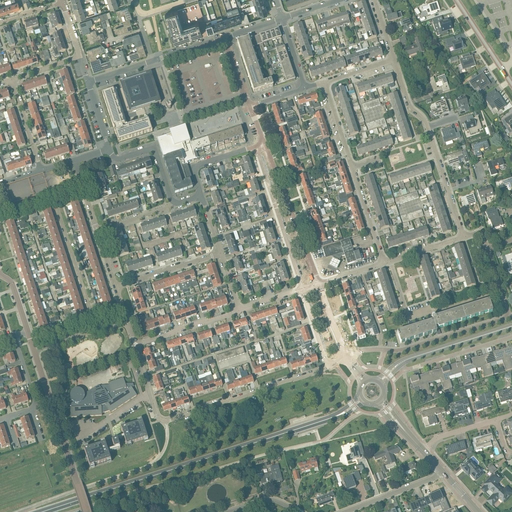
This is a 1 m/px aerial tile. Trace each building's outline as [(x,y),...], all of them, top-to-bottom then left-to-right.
[(18,2),(16,3),(14,0),(10,0),(12,4),(13,10),(20,8),(18,2)] [(82,6),(79,0),(72,3),(74,8),(82,6)] [(285,0),(288,8),(294,6),(292,0),(285,0)] [(118,6),(116,1),(108,3),(110,9),(118,6)] [(264,2),(254,5),(256,11),(266,7),(264,2)] [(440,10),(437,2),(428,5),(429,9),(426,10),(428,16),(438,13),(437,11),(440,10)] [(351,14),(367,9),(365,3),(357,5),(358,8),(353,10),(352,6),(349,7),(351,14)] [(84,11),(82,6),(74,8),(76,14),(84,11)] [(129,19),(131,18),(128,7),(117,11),(118,17),(119,17),(119,18),(119,19),(120,20),(121,21),(122,21),(123,21),(129,19)] [(266,7),(256,11),(258,16),(267,13),(266,7)] [(360,17),(369,14),(367,9),(351,14),(352,16),(359,14),(360,17)] [(178,13),(177,10),(165,14),(166,17),(166,19),(167,18),(169,24),(168,24),(169,29),(171,28),(172,32),(171,33),(174,43),(177,42),(177,43),(179,42),(178,41),(178,40),(184,39),(184,40),(185,40),(187,39),(189,39),(188,37),(191,36),(191,38),(195,36),(195,35),(198,34),(198,36),(202,34),(198,22),(195,23),(196,25),(181,30),(176,14),(178,13)] [(86,17),(84,11),(76,14),(77,20),(86,17)] [(239,12),(233,13),(236,23),(242,22),(239,12)] [(347,12),(341,14),(345,25),(347,24),(347,25),(350,24),(347,12)] [(391,12),(385,13),(387,17),(386,17),(388,23),(402,18),(401,13),(392,16),(391,12)] [(233,13),(227,15),(228,18),(231,25),(236,23),(233,13)] [(51,23),(60,20),(58,14),(49,17),(51,23)] [(341,14),(336,16),(340,27),(343,26),(343,25),(345,25),(341,14)] [(362,23),(371,20),(369,14),(360,17),(358,18),(359,21),(361,20),(362,23)] [(336,16),(331,17),(334,28),(336,27),(337,28),(340,27),(336,16)] [(222,17),(216,19),(217,22),(219,29),(225,27),(223,20),(222,17)] [(331,17),(326,19),(330,31),(333,30),(333,29),(334,28),(331,17)] [(442,17),(433,20),(434,25),(438,24),(440,30),(439,30),(440,35),(448,33),(447,31),(452,29),(449,20),(443,22),(442,17)] [(39,28),(38,26),(36,19),(30,21),(34,31),(33,31),(34,31),(40,30),(41,33),(44,32),(42,27),(39,28)] [(133,29),(129,19),(123,21),(124,26),(116,29),(118,34),(133,29)] [(216,19),(211,21),(211,23),(214,31),(219,29),(217,22),(216,19)] [(326,19),(321,21),(324,31),(326,31),(327,32),(330,31),(326,19)] [(404,33),(412,30),(408,19),(403,20),(403,22),(397,24),(399,27),(402,26),(404,33)] [(55,28),(57,28),(62,26),(60,20),(51,23),(52,27),(54,26),(55,28)] [(86,33),(90,32),(88,27),(93,25),(91,20),(84,22),(79,23),(83,34),(86,33)] [(364,28),(373,26),(371,20),(362,23),(364,28)] [(33,31),(34,31),(30,21),(24,23),(28,33),(33,31)] [(211,21),(205,23),(208,33),(214,31),(211,23),(211,21)] [(321,21),(315,22),(319,34),(323,33),(322,32),(324,31),(321,21)] [(295,32),(303,29),(301,23),(293,26),(295,32)] [(18,31),(21,30),(19,24),(16,26),(17,29),(14,30),(14,29),(11,30),(10,27),(9,28),(9,27),(4,29),(6,36),(11,34),(15,33),(18,31)] [(375,31),(373,26),(364,28),(366,34),(375,31)] [(305,35),(303,29),(295,32),(297,38),(305,35)] [(97,35),(95,30),(90,32),(86,33),(90,44),(105,39),(103,33),(97,35)] [(376,37),(375,31),(366,34),(368,40),(376,37)] [(52,42),(62,39),(60,33),(50,37),(52,42)] [(136,46),(142,44),(139,34),(124,38),(123,42),(124,45),(129,43),(134,41),(136,46)] [(260,35),(248,39),(251,47),(262,44),(260,35)] [(299,43),(307,41),(305,35),(297,38),(299,43)] [(401,46),(407,44),(405,37),(399,39),(401,46)] [(424,55),(424,53),(419,38),(415,40),(416,45),(405,49),(407,57),(412,55),(419,53),(419,54),(420,54),(421,56),(424,55)] [(454,38),(445,41),(448,48),(452,46),(454,52),(466,48),(461,39),(455,41),(454,38)] [(54,48),(64,45),(62,39),(52,42),(54,48)] [(248,39),(237,43),(254,93),(273,87),(271,81),(263,84),(251,47),(248,39)] [(309,46),(307,41),(299,43),(301,49),(309,46)] [(129,54),(129,55),(131,60),(146,55),(142,44),(136,46),(133,47),(135,52),(129,54)] [(374,49),(377,58),(383,56),(379,44),(376,45),(377,48),(374,49)] [(64,45),(53,49),(55,57),(60,56),(59,53),(66,51),(66,50),(66,48),(65,48),(64,45)] [(105,51),(104,48),(104,47),(102,45),(87,51),(90,61),(97,59),(95,54),(105,51)] [(311,52),(309,46),(301,49),(302,55),(311,52)] [(374,49),(368,51),(371,59),(377,58),(374,49)] [(115,65),(126,61),(122,50),(116,52),(117,54),(113,56),(113,57),(109,58),(110,59),(112,65),(115,64),(115,65)] [(368,51),(363,53),(365,61),(371,59),(368,51)] [(313,58),(311,52),(302,55),(304,61),(313,58)] [(363,53),(357,55),(359,63),(365,61),(363,53)] [(463,59),(460,60),(463,70),(475,66),(472,56),(470,57),(469,54),(462,56),(463,59)] [(357,55),(351,57),(354,65),(359,63),(357,55)] [(16,56),(13,57),(14,60),(13,60),(15,64),(12,65),(14,71),(20,69),(18,63),(17,59),(16,56)] [(38,62),(40,62),(38,56),(36,56),(36,57),(30,59),(32,65),(38,63),(38,62)] [(351,57),(345,59),(348,67),(354,65),(351,57)] [(97,59),(90,61),(94,72),(109,67),(107,61),(101,63),(100,58),(97,59)] [(340,58),(337,59),(340,70),(346,68),(343,59),(341,60),(340,58)] [(338,61),(332,63),(334,71),(340,70),(338,61)] [(332,63),(326,65),(329,73),(334,71),(332,63)] [(12,72),(10,67),(9,65),(2,67),(5,74),(12,72)] [(326,65),(320,67),(323,75),(329,73),(326,65)] [(320,67),(314,69),(317,77),(323,75),(320,67)] [(314,69),(309,71),(311,79),(317,77),(314,69)] [(69,76),(67,70),(59,73),(61,79),(69,76)] [(491,85),(483,73),(469,82),(472,87),(476,84),(481,91),(491,85)] [(148,74),(120,83),(120,84),(120,83),(130,113),(129,113),(158,104),(156,100),(159,99),(156,90),(159,89),(158,85),(155,86),(152,77),(152,78),(149,79),(148,74)] [(391,75),(385,77),(388,85),(393,83),(391,75)] [(441,89),(443,93),(450,91),(444,75),(437,78),(439,82),(440,87),(437,88),(433,77),(429,78),(434,93),(438,91),(441,89)] [(63,84),(71,82),(69,76),(61,79),(63,84)] [(385,77),(379,79),(382,87),(388,85),(385,77)] [(47,85),(45,78),(39,80),(42,87),(47,85)] [(379,79),(373,81),(376,89),(382,87),(379,79)] [(36,89),(42,87),(39,80),(33,82),(36,89)] [(373,81),(368,83),(370,91),(376,89),(373,81)] [(30,91),(36,89),(33,82),(27,83),(30,91)] [(73,88),(71,82),(63,84),(65,90),(73,88)] [(24,93),(30,91),(27,83),(21,85),(24,93)] [(368,83),(362,85),(365,93),(370,91),(368,83)] [(362,85),(356,86),(359,95),(365,93),(362,85)] [(75,94),(73,88),(65,90),(67,96),(75,94)] [(345,93),(343,88),(335,90),(337,96),(345,93)] [(7,90),(1,92),(4,100),(10,98),(7,90)] [(113,90),(102,93),(113,127),(115,127),(116,130),(115,131),(118,142),(152,131),(148,120),(123,128),(123,126),(125,126),(113,90)] [(347,99),(345,93),(337,96),(339,102),(347,99)] [(397,93),(388,96),(390,102),(399,99),(397,93)] [(489,93),(483,97),(489,106),(492,103),(498,112),(506,106),(497,93),(491,97),(489,93)] [(314,101),(318,100),(316,94),(310,96),(313,105),(315,105),(314,101)] [(313,108),(313,105),(310,96),(304,98),(306,104),(309,103),(310,107),(310,106),(311,109),(313,108)] [(465,96),(456,99),(459,109),(461,108),(462,110),(461,110),(461,111),(464,110),(465,113),(470,112),(465,96)] [(64,107),(76,103),(74,97),(67,99),(68,102),(63,104),(64,107)] [(306,106),(306,104),(304,98),(297,100),(299,106),(301,111),(298,112),(300,117),(305,115),(303,109),(304,109),(303,107),(306,106)] [(349,105),(347,99),(339,102),(341,108),(349,105)] [(400,105),(399,99),(390,102),(392,108),(400,105)] [(439,105),(440,108),(430,112),(436,117),(449,112),(445,99),(435,103),(436,106),(439,105)] [(291,108),(293,107),(291,101),(287,102),(287,103),(286,103),(287,105),(282,107),(281,104),(272,107),(274,114),(291,108)] [(30,111),(37,109),(35,103),(28,106),(30,111)] [(70,111),(77,109),(76,103),(64,107),(65,110),(69,108),(70,111)] [(351,111),(351,110),(349,105),(341,108),(342,113),(351,111)] [(400,105),(392,108),(394,113),(402,111),(400,105)] [(42,110),(41,108),(37,109),(30,111),(32,117),(39,115),(38,112),(42,110)] [(292,111),(291,111),(291,108),(274,114),(276,120),(282,118),(281,115),(292,111)] [(72,117),(79,114),(77,109),(70,111),(72,117)] [(14,110),(7,113),(9,118),(16,116),(14,110)] [(310,123),(323,119),(321,113),(320,113),(320,111),(314,113),(309,114),(310,116),(314,115),(314,116),(315,115),(316,118),(313,119),(313,120),(309,121),(310,123)] [(344,119),(353,116),(351,111),(342,113),(344,119)] [(402,111),(394,113),(396,119),(404,116),(402,111)] [(74,123),(77,122),(81,120),(79,114),(72,117),(68,118),(69,121),(73,120),(74,123)] [(34,123),(41,121),(39,115),(32,117),(34,123)] [(16,116),(9,118),(11,124),(18,122),(16,116)] [(295,122),(293,117),(287,119),(288,120),(287,120),(285,116),(282,118),(276,120),(278,126),(287,123),(287,125),(295,122)] [(353,116),(344,119),(346,125),(355,122),(353,116)] [(404,116),(396,119),(398,125),(406,122),(404,116)] [(464,124),(464,125),(465,128),(465,127),(466,131),(469,130),(470,135),(478,133),(477,131),(482,129),(478,117),(473,119),(473,120),(464,123),(464,124)] [(509,117),(502,122),(504,126),(506,124),(511,132),(511,120),(511,121),(509,117)] [(319,127),(325,125),(323,119),(310,123),(311,126),(314,125),(315,125),(318,124),(319,127)] [(43,126),(41,121),(34,123),(35,129),(43,126)] [(18,122),(11,124),(13,130),(20,128),(18,122)] [(78,131),(86,128),(84,122),(76,125),(78,131)] [(297,126),(296,122),(295,122),(287,125),(288,127),(279,130),(281,136),(287,134),(291,133),(290,129),(293,128),(293,127),(297,126)] [(355,122),(346,125),(348,130),(356,128),(355,122)] [(406,122),(398,125),(400,131),(408,128),(406,122)] [(314,136),(327,131),(325,125),(319,127),(320,130),(317,132),(317,131),(309,134),(310,137),(314,136)] [(45,132),(43,127),(43,126),(35,129),(37,135),(45,132)] [(453,130),(452,127),(441,131),(443,138),(444,144),(453,141),(458,139),(457,139),(461,138),(459,133),(456,134),(454,130),(453,130)] [(20,128),(13,130),(15,136),(22,134),(20,128)] [(80,137),(88,134),(86,128),(78,131),(80,137)] [(232,148),(246,143),(241,128),(227,133),(232,148)] [(358,133),(356,128),(348,130),(350,136),(358,133)] [(410,134),(408,128),(400,131),(402,136),(410,134)] [(54,138),(53,136),(53,133),(52,130),(51,130),(49,131),(45,132),(37,135),(40,143),(47,140),(45,135),(50,134),(52,139),(54,138)] [(172,134),(157,139),(175,194),(193,189),(191,183),(193,182),(187,163),(195,160),(191,145),(191,144),(190,142),(190,141),(188,136),(188,137),(179,140),(176,131),(171,132),(172,134)] [(323,140),(325,139),(329,138),(327,131),(314,136),(315,138),(322,136),(323,140)] [(225,150),(232,148),(227,133),(221,135),(225,150)] [(22,134),(15,136),(16,142),(23,139),(22,134)] [(82,142),(90,140),(88,134),(80,137),(82,142)] [(298,134),(288,137),(287,134),(281,136),(283,142),(298,137),(298,134)] [(410,134),(402,136),(403,142),(412,139),(410,134)] [(212,154),(225,150),(221,135),(207,139),(209,147),(212,154)] [(293,142),(299,140),(298,137),(283,142),(285,148),(291,146),(290,143),(293,142)] [(385,139),(387,147),(393,145),(390,137),(385,139)] [(23,139),(16,142),(18,148),(25,145),(23,139)] [(70,153),(68,149),(71,148),(67,139),(64,140),(66,146),(61,147),(64,155),(70,153)] [(198,139),(190,142),(191,144),(191,145),(195,160),(205,156),(203,149),(200,141),(199,142),(198,139)] [(205,156),(212,154),(209,147),(207,139),(200,141),(203,149),(205,156)] [(381,149),(387,147),(385,139),(379,141),(381,149)] [(75,151),(77,151),(76,147),(83,145),(84,148),(92,146),(90,140),(82,142),(73,145),(75,151)] [(321,144),(320,144),(318,145),(320,151),(314,153),(315,156),(320,154),(333,150),(331,144),(330,141),(321,144)] [(376,151),(381,149),(379,141),(373,143),(376,151)] [(483,149),(484,150),(484,149),(487,148),(485,142),(487,141),(477,144),(476,145),(472,146),(476,159),(482,157),(482,156),(481,157),(479,150),(483,149)] [(370,153),(376,151),(373,143),(367,145),(370,153)] [(364,155),(370,153),(367,145),(362,147),(364,155)] [(58,157),(64,155),(61,147),(55,149),(58,157)] [(359,157),(364,155),(362,147),(356,148),(359,157)] [(22,156),(26,167),(32,165),(29,158),(26,159),(24,153),(27,152),(27,149),(20,151),(22,156)] [(52,159),(58,157),(55,149),(50,151),(52,159)] [(303,151),(294,154),(292,150),(286,152),(288,158),(304,153),(303,151)] [(336,156),(333,150),(320,154),(321,157),(328,155),(329,158),(327,159),(328,162),(335,160),(334,157),(336,156)] [(46,161),(52,159),(50,151),(43,153),(46,161)] [(446,157),(449,166),(456,164),(456,162),(459,161),(459,163),(460,163),(458,158),(463,156),(465,163),(469,162),(466,151),(446,157)] [(305,156),(304,153),(288,158),(290,165),(297,163),(295,159),(305,156)] [(21,161),(18,162),(20,169),(26,167),(22,156),(20,157),(21,161)] [(241,167),(251,164),(249,158),(240,161),(241,164),(233,166),(232,163),(229,164),(231,170),(234,169),(241,167)] [(18,162),(14,163),(13,159),(11,160),(12,163),(14,171),(20,169),(18,162)] [(149,159),(143,161),(146,171),(153,169),(149,159)] [(491,177),(496,175),(497,175),(495,167),(499,166),(499,167),(500,167),(499,167),(503,166),(501,159),(487,164),(491,177)] [(340,160),(328,164),(330,168),(336,166),(337,168),(329,171),(330,174),(331,173),(344,169),(342,163),(341,163),(340,160)] [(140,171),(146,169),(143,161),(137,163),(140,171)] [(303,170),(302,165),(299,165),(298,162),(297,163),(290,165),(292,171),(295,170),(296,173),(303,170)] [(8,173),(14,171),(12,163),(6,165),(8,173)] [(134,173),(140,171),(137,163),(131,165),(134,173)] [(235,175),(234,169),(231,170),(229,164),(226,165),(228,171),(230,176),(235,175)] [(242,173),(253,169),(251,164),(241,167),(242,172),(242,173)] [(429,164),(423,166),(426,174),(432,172),(429,164)] [(128,175),(134,173),(131,165),(125,167),(128,175)] [(423,166),(417,168),(420,176),(426,174),(423,166)] [(118,178),(128,175),(125,167),(119,169),(119,170),(116,171),(118,178)] [(205,178),(214,175),(212,168),(208,169),(209,171),(204,172),(205,178)] [(417,168),(412,170),(414,178),(420,176),(417,168)] [(244,179),(250,177),(254,175),(253,169),(242,173),(243,176),(244,179)] [(344,169),(331,173),(332,176),(336,175),(337,178),(346,175),(344,169)] [(412,170),(406,171),(409,180),(414,178),(412,170)] [(406,171),(400,173),(403,182),(409,180),(406,171)] [(400,173),(394,175),(397,183),(403,182),(400,173)] [(106,177),(103,177),(102,175),(94,177),(96,183),(104,181),(107,180),(106,177)] [(207,184),(214,182),(216,181),(214,175),(205,178),(207,184)] [(313,176),(307,178),(305,175),(299,177),(301,183),(314,179),(313,176)] [(332,186),(348,181),(346,175),(337,178),(333,179),(335,184),(332,185),(332,186)] [(394,175),(389,177),(391,185),(397,183),(394,175)] [(374,181),(372,176),(364,178),(366,184),(374,181)] [(511,178),(502,182),(502,181),(495,184),(497,190),(507,187),(508,192),(511,190),(511,178)] [(308,184),(315,182),(314,179),(301,183),(303,189),(309,187),(308,184)] [(151,191),(159,188),(157,182),(155,183),(154,180),(148,182),(151,191)] [(251,188),(258,186),(256,180),(249,182),(251,188)] [(98,189),(106,187),(104,181),(96,183),(98,189)] [(343,189),(350,187),(348,181),(332,186),(335,185),(336,188),(342,186),(343,189)] [(376,187),(374,181),(366,184),(368,190),(376,187)] [(255,193),(260,192),(258,186),(251,188),(247,190),(249,195),(243,197),(237,199),(238,202),(247,199),(256,196),(255,193)] [(438,192),(436,186),(428,189),(430,194),(438,192)] [(477,190),(477,191),(480,200),(482,204),(486,203),(484,198),(489,196),(490,197),(494,196),(493,195),(495,195),(494,191),(492,192),(490,186),(483,189),(478,191),(477,190)] [(103,198),(109,196),(106,187),(98,189),(100,195),(102,195),(103,198)] [(314,189),(310,190),(309,187),(303,189),(305,195),(311,193),(315,192),(314,192),(319,190),(318,188),(314,189)] [(338,201),(346,198),(345,196),(352,193),(350,187),(343,189),(344,193),(338,195),(339,196),(336,197),(337,201),(338,201)] [(369,195),(378,193),(376,187),(368,190),(369,195)] [(153,197),(161,194),(159,188),(151,191),(153,197)] [(218,193),(211,195),(213,201),(220,199),(221,198),(220,198),(222,197),(221,192),(218,193)] [(440,197),(438,192),(430,194),(432,200),(440,197)] [(307,201),(313,199),(311,193),(305,195),(307,201)] [(371,201),(380,198),(378,193),(369,195),(371,201)] [(161,194),(153,197),(155,203),(163,200),(161,194)] [(461,198),(460,199),(462,202),(461,202),(463,208),(463,207),(467,205),(469,204),(469,205),(476,203),(473,195),(473,194),(467,196),(467,197),(461,199),(461,198)] [(254,206),(263,203),(262,197),(255,199),(256,203),(253,204),(254,206)] [(323,206),(322,203),(320,199),(319,200),(319,197),(313,199),(307,201),(309,207),(312,206),(313,209),(323,206)] [(442,203),(440,198),(440,197),(432,200),(433,206),(442,203)] [(354,199),(349,201),(348,201),(347,198),(346,198),(338,201),(340,205),(346,203),(348,208),(351,207),(356,205),(354,199)] [(382,204),(380,198),(371,201),(373,207),(382,204)] [(138,207),(141,206),(139,199),(130,202),(133,210),(139,208),(138,207)] [(215,207),(219,205),(222,204),(220,199),(213,201),(215,207)] [(80,207),(78,200),(70,202),(72,209),(80,207)] [(127,212),(133,210),(130,202),(129,200),(123,202),(124,204),(127,212)] [(241,210),(239,205),(238,202),(232,204),(233,207),(237,206),(238,211),(241,210)] [(256,212),(265,209),(263,203),(254,206),(256,212)] [(444,209),(442,203),(433,206),(435,212),(444,209)] [(121,214),(127,212),(124,204),(118,206),(121,214)] [(383,210),(382,204),(373,207),(375,213),(383,210)] [(345,215),(358,211),(356,205),(351,207),(352,210),(344,213),(345,215)] [(115,216),(121,214),(118,206),(112,208),(115,216)] [(225,206),(217,209),(218,211),(216,212),(218,218),(228,214),(226,206),(225,206)] [(324,209),(323,206),(313,209),(314,212),(311,213),(313,219),(319,217),(322,216),(320,210),(324,209)] [(82,213),(80,207),(72,209),(75,216),(82,213)] [(43,211),(44,215),(45,218),(53,216),(50,208),(43,211)] [(109,218),(115,216),(112,208),(109,209),(106,210),(109,218)] [(191,219),(192,218),(197,217),(196,216),(199,215),(197,209),(194,210),(194,208),(188,210),(191,219)] [(503,226),(501,219),(499,220),(498,218),(499,218),(497,211),(496,211),(495,208),(485,211),(489,221),(490,221),(493,229),(500,227),(501,227),(501,226),(503,226)] [(260,217),(267,214),(265,209),(256,212),(258,217),(260,217)] [(446,215),(444,209),(435,212),(437,217),(446,215)] [(185,221),(191,219),(188,210),(182,212),(185,221)] [(377,218),(385,216),(383,210),(375,213),(377,218)] [(179,223),(185,221),(182,212),(176,214),(179,223)] [(84,221),(84,220),(82,213),(75,216),(77,223),(84,221)] [(231,213),(218,218),(220,223),(231,220),(230,217),(232,217),(231,213)] [(172,225),(179,223),(176,214),(170,216),(171,220),(168,220),(170,227),(173,226),(172,225)] [(447,220),(446,215),(437,217),(439,223),(447,220)] [(47,225),(55,222),(53,216),(45,218),(47,225)] [(379,224),(387,221),(385,216),(377,218),(379,224)] [(329,218),(320,221),(319,217),(313,219),(315,225),(330,221),(329,218)] [(170,227),(168,220),(166,221),(164,218),(158,220),(161,228),(167,226),(168,228),(170,227)] [(231,220),(220,223),(222,229),(229,227),(228,223),(229,224),(235,222),(234,219),(231,220)] [(158,220),(152,222),(155,230),(161,228),(158,220)] [(323,229),(322,226),(329,224),(330,223),(330,220),(330,221),(315,225),(317,231),(323,229)] [(449,226),(447,220),(439,223),(441,229),(449,226)] [(26,224),(25,221),(15,224),(14,221),(6,223),(8,230),(16,228),(23,225),(26,224)] [(87,227),(84,221),(77,223),(79,230),(87,227)] [(389,227),(387,221),(379,224),(381,230),(389,227)] [(57,229),(55,222),(47,225),(50,232),(57,229)] [(152,222),(146,224),(149,232),(155,230),(152,222)] [(263,232),(272,229),(270,223),(267,224),(263,226),(264,229),(259,231),(257,228),(250,230),(252,236),(253,236),(260,233),(263,232)] [(141,227),(138,228),(140,234),(143,233),(143,234),(149,232),(146,224),(140,226),(141,227)] [(204,231),(202,225),(194,228),(196,234),(204,231)] [(451,232),(449,226),(441,229),(443,235),(451,232)] [(81,237),(89,234),(87,227),(79,230),(81,237)] [(16,228),(8,230),(10,237),(18,234),(16,228)] [(319,237),(332,233),(331,231),(328,232),(327,228),(323,229),(317,231),(319,237)] [(426,228),(420,230),(423,238),(429,236),(426,228)] [(59,236),(57,229),(50,232),(52,239),(59,236)] [(265,238),(274,235),(272,229),(263,232),(264,238),(265,238)] [(121,230),(112,232),(114,238),(123,236),(121,230)] [(417,240),(423,238),(420,230),(415,231),(417,240)] [(198,240),(206,237),(204,231),(196,234),(198,240)] [(412,242),(417,240),(415,231),(409,233),(412,242)] [(236,241),(235,238),(233,233),(229,235),(230,237),(225,238),(227,244),(236,241)] [(332,243),(331,240),(333,239),(332,236),(333,236),(332,233),(319,237),(321,244),(322,243),(323,246),(332,243)] [(406,244),(412,242),(409,233),(403,235),(406,244)] [(20,241),(18,234),(10,237),(13,244),(20,241)] [(91,241),(89,234),(81,237),(84,244),(91,241)] [(267,244),(271,242),(276,241),(274,235),(265,238),(267,244)] [(406,244),(403,235),(397,237),(400,245),(406,244)] [(54,246),(62,243),(59,236),(52,239),(54,246)] [(123,236),(114,238),(116,244),(125,242),(123,236)] [(206,237),(198,240),(200,246),(208,243),(206,237)] [(394,247),(400,245),(397,237),(392,239),(394,247)] [(359,251),(354,253),(350,239),(323,248),(323,249),(324,248),(326,257),(332,255),(333,257),(339,260),(341,257),(345,256),(347,265),(357,262),(361,260),(359,251)] [(389,249),(394,247),(392,239),(386,241),(389,249)] [(23,248),(20,241),(13,244),(15,251),(23,248)] [(93,248),(91,241),(84,244),(86,251),(93,248)] [(238,247),(236,241),(227,244),(229,250),(238,247)] [(125,242),(116,244),(118,250),(127,248),(125,242)] [(254,242),(251,242),(254,251),(260,249),(259,246),(256,247),(254,242)] [(64,250),(62,243),(54,246),(56,252),(64,250)] [(208,243),(200,246),(202,252),(210,249),(208,243)] [(462,245),(454,248),(456,253),(464,251),(462,245)] [(272,254),(279,252),(277,246),(271,248),(272,254)] [(231,256),(240,253),(238,247),(229,250),(231,256)] [(15,251),(17,258),(25,255),(23,248),(15,251)] [(96,255),(93,248),(86,251),(88,257),(96,255)] [(118,250),(120,257),(129,254),(127,248),(118,250)] [(185,254),(183,249),(183,248),(180,249),(180,248),(174,250),(176,258),(183,256),(182,255),(185,254)] [(66,257),(64,250),(56,252),(59,260),(66,257)] [(170,260),(176,258),(174,250),(168,252),(170,260)] [(464,251),(456,253),(458,259),(466,256),(464,251)] [(170,260),(168,252),(162,254),(164,262),(170,260)] [(270,262),(277,259),(281,258),(279,252),(272,254),(268,256),(270,262)] [(158,264),(164,262),(162,254),(156,256),(155,254),(152,255),(154,261),(157,260),(158,264)] [(505,257),(502,258),(505,265),(508,264),(509,269),(508,270),(508,273),(511,271),(511,254),(505,256),(505,257)] [(25,255),(17,258),(19,265),(27,262),(25,255)] [(98,262),(96,255),(88,257),(89,260),(82,263),(84,266),(86,266),(90,264),(98,262)] [(150,258),(144,259),(147,268),(153,266),(152,262),(154,261),(152,255),(150,256),(150,258)] [(429,262),(427,256),(419,259),(421,265),(429,262)] [(466,256),(458,259),(460,265),(468,262),(466,256)] [(68,264),(66,257),(59,260),(61,266),(68,264)] [(241,264),(240,261),(244,260),(243,257),(232,261),(234,267),(241,264)] [(337,272),(342,261),(339,260),(333,257),(328,267),(337,272)] [(144,259),(138,261),(141,270),(147,268),(144,259)] [(138,261),(132,263),(135,272),(141,270),(138,261)] [(35,263),(28,266),(27,262),(20,265),(22,272),(36,267),(35,263)] [(93,271),(100,269),(98,262),(90,264),(93,271)] [(431,268),(429,262),(421,265),(422,271),(431,268)] [(462,271),(470,268),(468,262),(460,265),(462,271)] [(126,266),(124,267),(126,273),(128,272),(129,274),(135,272),(132,263),(126,265),(126,266)] [(246,266),(245,263),(241,264),(234,267),(236,273),(246,269),(245,266),(246,266)] [(274,270),(275,272),(285,269),(283,263),(276,265),(277,269),(274,270)] [(71,271),(68,264),(61,266),(63,273),(71,271)] [(200,275),(209,272),(216,270),(215,264),(207,267),(208,269),(200,272),(199,270),(195,271),(197,276),(200,275)] [(32,276),(30,272),(37,270),(36,267),(22,272),(24,278),(32,276)] [(433,274),(431,268),(422,271),(424,276),(433,274)] [(470,268),(462,271),(463,276),(472,273),(470,268)] [(95,278),(102,276),(100,269),(93,271),(95,278)] [(278,277),(287,274),(285,269),(275,272),(276,275),(274,276),(275,277),(275,278),(277,278),(278,277)] [(207,278),(218,275),(216,270),(209,272),(209,275),(206,276),(207,278)] [(378,279),(387,276),(385,270),(376,273),(378,279)] [(65,280),(73,278),(71,271),(63,273),(65,280)] [(196,287),(198,286),(193,271),(188,273),(192,284),(195,283),(196,287)] [(188,288),(193,287),(192,284),(188,273),(183,275),(188,288)] [(472,273),(463,276),(465,282),(474,279),(472,273)] [(284,282),(289,280),(287,274),(278,277),(277,278),(280,286),(285,285),(284,282)] [(426,282),(434,279),(433,274),(424,276),(426,282)] [(188,288),(183,275),(178,276),(183,291),(184,293),(189,292),(188,288)] [(204,285),(205,285),(220,280),(218,275),(207,278),(203,280),(204,285)] [(240,283),(247,281),(245,275),(238,278),(240,283)] [(26,285),(34,283),(32,276),(24,278),(26,285)] [(105,282),(102,276),(95,278),(97,285),(105,282)] [(180,292),(183,291),(178,276),(173,278),(176,288),(179,287),(180,292)] [(389,282),(388,281),(387,276),(378,279),(380,284),(389,282)] [(75,284),(73,278),(65,280),(67,283),(55,287),(56,291),(75,284)] [(176,294),(178,293),(176,288),(173,278),(168,280),(171,289),(174,288),(176,294)] [(344,291),(362,286),(361,283),(360,278),(356,279),(357,284),(353,286),(353,285),(349,287),(347,280),(341,282),(342,285),(344,291)] [(436,285),(434,279),(426,282),(428,288),(436,285)] [(474,279),(465,282),(467,288),(475,285),(474,279)] [(171,291),(171,289),(168,280),(163,281),(165,289),(168,288),(169,292),(171,295),(173,295),(171,291)] [(207,290),(221,285),(220,280),(205,285),(206,288),(207,287),(207,290)] [(166,293),(165,289),(163,281),(158,283),(161,294),(166,293)] [(107,289),(105,283),(105,282),(97,285),(99,292),(107,289)] [(382,290),(390,287),(389,282),(380,284),(382,290)] [(28,292),(36,290),(34,283),(26,285),(28,292)] [(145,290),(146,289),(145,283),(138,285),(139,289),(132,291),(133,297),(146,293),(145,290)] [(162,297),(161,294),(158,283),(152,285),(155,292),(158,291),(159,295),(160,298),(162,297)] [(75,284),(56,291),(57,295),(62,293),(62,292),(69,290),(70,294),(77,291),(75,284)] [(438,291),(436,285),(428,288),(430,294),(438,291)] [(249,295),(252,294),(253,294),(251,286),(248,287),(242,289),(243,295),(248,294),(249,295)] [(358,290),(363,289),(362,286),(344,291),(346,297),(352,295),(351,292),(354,291),(358,290)] [(221,290),(223,290),(222,287),(217,289),(219,296),(223,307),(228,305),(224,294),(222,294),(221,290)] [(384,296),(392,293),(390,287),(382,290),(383,292),(380,293),(381,295),(381,297),(384,296)] [(109,296),(107,289),(99,292),(102,299),(109,296)] [(38,297),(36,290),(28,292),(31,299),(38,297)] [(80,298),(77,291),(70,294),(72,301),(80,298)] [(440,297),(438,291),(430,294),(432,299),(440,297)] [(135,302),(146,298),(145,295),(147,295),(146,293),(133,297),(135,302)] [(386,301),(394,299),(392,293),(384,296),(386,301)] [(223,307),(219,296),(216,297),(215,294),(213,295),(215,301),(217,308),(223,307)] [(365,298),(365,295),(353,299),(352,295),(346,297),(348,304),(365,298)] [(111,303),(109,296),(102,299),(104,306),(111,303)] [(211,296),(208,297),(209,299),(212,310),(217,308),(215,301),(213,301),(211,296)] [(41,304),(38,297),(31,299),(33,306),(41,304)] [(137,307),(147,303),(146,300),(151,299),(150,297),(146,298),(135,302),(137,307)] [(82,305),(80,298),(72,301),(68,302),(69,305),(73,304),(74,308),(82,305)] [(355,304),(366,300),(365,298),(348,304),(350,310),(356,308),(355,304)] [(207,312),(212,310),(209,299),(204,300),(205,304),(207,312)] [(388,307),(396,304),(394,299),(386,301),(388,307)] [(201,301),(196,303),(198,310),(201,310),(202,313),(207,312),(205,304),(202,305),(201,301)] [(280,314),(283,313),(294,309),(300,307),(298,301),(289,304),(290,307),(286,308),(285,305),(278,307),(280,314)] [(493,312),(491,307),(489,301),(435,318),(434,315),(432,316),(433,318),(432,318),(433,321),(397,332),(398,334),(397,334),(397,336),(398,336),(401,343),(437,332),(437,334),(440,334),(438,329),(493,312)] [(114,310),(111,303),(104,306),(106,313),(114,310)] [(149,308),(149,306),(148,303),(147,303),(137,307),(138,312),(146,310),(146,309),(149,308)] [(195,311),(198,310),(196,303),(188,306),(189,309),(191,317),(197,315),(195,311)] [(35,313),(43,310),(41,304),(33,306),(35,313)] [(390,313),(398,310),(396,304),(388,307),(390,313)] [(84,312),(82,305),(74,308),(76,311),(64,315),(65,318),(70,317),(73,316),(77,315),(84,312)] [(180,309),(180,308),(179,305),(176,305),(177,309),(178,310),(181,320),(186,319),(183,308),(180,309)] [(191,317),(189,309),(186,310),(185,307),(183,307),(183,308),(186,319),(191,317)] [(295,313),(288,315),(289,318),(302,314),(300,307),(294,309),(295,313)] [(278,315),(277,313),(276,308),(269,310),(274,325),(277,324),(275,319),(280,318),(279,314),(278,315)] [(45,317),(44,314),(43,310),(35,313),(37,320),(45,317)] [(155,320),(154,317),(151,310),(149,311),(151,317),(151,318),(155,329),(160,327),(157,319),(155,320)] [(171,315),(166,317),(163,310),(160,311),(162,318),(165,325),(170,324),(170,322),(173,321),(171,315)] [(178,310),(175,311),(175,310),(173,311),(174,314),(173,314),(172,315),(171,315),(173,321),(175,320),(176,322),(181,320),(178,310)] [(270,323),(273,322),(269,310),(263,312),(265,319),(268,317),(270,323)] [(353,319),(369,314),(368,311),(358,314),(357,311),(351,313),(353,319)] [(86,319),(84,312),(77,315),(79,322),(86,319)] [(266,322),(265,319),(263,312),(256,314),(260,324),(266,322)] [(374,319),(373,316),(372,313),(353,319),(355,325),(361,323),(360,320),(367,317),(368,320),(370,320),(374,319)] [(261,327),(260,324),(256,314),(250,316),(252,323),(255,322),(257,328),(261,327)] [(300,326),(299,322),(304,320),(302,314),(294,316),(296,321),(290,323),(289,318),(284,320),(287,330),(300,326)] [(155,329),(151,318),(148,318),(147,315),(145,316),(146,319),(150,330),(155,329)] [(165,325),(162,318),(160,319),(159,315),(156,316),(157,319),(160,327),(165,325)] [(47,324),(45,317),(37,320),(40,327),(47,324)] [(145,332),(150,330),(146,319),(143,320),(139,321),(141,328),(143,328),(145,332)] [(248,326),(247,324),(246,319),(239,322),(243,334),(245,333),(246,332),(244,327),(248,326)] [(376,325),(375,322),(374,319),(370,320),(371,323),(362,326),(361,323),(355,325),(357,331),(376,325)] [(55,325),(54,322),(51,323),(47,324),(40,327),(42,334),(50,331),(48,327),(55,325)] [(244,337),(243,334),(239,322),(233,324),(234,327),(231,327),(232,330),(234,329),(235,330),(236,330),(238,329),(241,338),(244,337)] [(232,330),(231,327),(229,328),(228,325),(221,327),(225,340),(229,339),(227,332),(230,331),(230,333),(233,332),(232,330)] [(376,325),(357,331),(359,337),(365,335),(364,332),(373,329),(375,336),(379,334),(376,325)] [(222,341),(225,340),(221,327),(215,329),(217,336),(220,334),(222,341)] [(294,339),(309,335),(307,328),(300,330),(301,333),(293,336),(294,339)] [(212,337),(212,336),(210,331),(204,333),(208,346),(211,345),(209,338),(212,337)] [(208,347),(208,346),(204,333),(197,335),(199,341),(203,340),(204,344),(205,348),(208,347)] [(195,344),(194,340),(192,335),(185,338),(191,355),(194,354),(191,345),(195,344)] [(309,335),(294,339),(295,342),(303,340),(305,343),(311,341),(309,335)] [(188,356),(191,355),(185,338),(179,340),(181,346),(184,345),(188,356)] [(178,347),(181,346),(179,340),(173,342),(178,356),(181,355),(178,347)] [(174,357),(178,356),(173,342),(166,344),(168,350),(172,349),(174,357)] [(306,348),(308,353),(311,364),(318,362),(316,356),(312,357),(309,348),(311,347),(310,344),(305,345),(306,348)] [(509,348),(503,350),(510,370),(511,368),(511,363),(510,358),(511,357),(511,346),(509,347),(509,348)] [(281,367),(276,352),(275,348),(271,349),(274,358),(271,359),(272,363),(274,369),(281,367)] [(146,357),(156,354),(158,353),(157,350),(151,352),(150,349),(144,351),(146,357)] [(497,351),(493,352),(496,363),(502,361),(505,371),(510,370),(503,350),(497,352),(496,351),(497,351)] [(285,358),(282,360),(280,353),(279,354),(278,351),(276,352),(281,367),(287,365),(285,358)] [(301,354),(298,355),(296,351),(293,352),(295,356),(299,368),(305,366),(302,357),(301,354)] [(488,355),(483,356),(489,376),(493,375),(490,364),(496,363),(493,352),(488,354),(488,355)] [(305,366),(311,364),(308,353),(305,354),(305,356),(302,357),(305,366)] [(9,363),(11,363),(15,361),(13,354),(6,356),(3,357),(4,360),(7,359),(9,363)] [(157,358),(156,354),(146,357),(148,364),(158,361),(162,359),(161,356),(157,358)] [(268,371),(266,365),(265,361),(263,356),(260,357),(262,362),(261,362),(262,366),(260,367),(262,373),(268,371)] [(292,370),(299,368),(295,356),(292,357),(293,363),(290,364),(292,370)] [(476,357),(472,359),(475,369),(482,367),(485,377),(489,376),(483,356),(476,358),(476,357)] [(209,366),(215,363),(214,360),(212,361),(211,357),(206,359),(209,366)] [(470,374),(476,372),(475,369),(472,359),(468,360),(469,360),(469,361),(462,363),(468,383),(472,381),(470,374)] [(162,366),(160,367),(158,361),(148,364),(150,370),(154,369),(155,373),(164,370),(162,366)] [(260,367),(256,368),(254,362),(251,363),(254,370),(255,375),(262,373),(260,367)] [(268,371),(274,369),(272,363),(266,365),(268,371)] [(456,364),(451,365),(455,375),(461,373),(464,384),(468,383),(462,363),(457,365),(456,364)] [(448,367),(442,369),(448,389),(452,388),(449,377),(455,375),(451,365),(447,366),(448,367),(448,366),(448,367)] [(13,378),(20,376),(18,369),(11,371),(11,372),(8,373),(7,373),(8,376),(12,375),(13,378)] [(444,390),(448,389),(442,369),(436,371),(436,370),(431,372),(434,382),(441,380),(444,390)] [(228,391),(234,389),(228,370),(225,371),(229,384),(226,385),(228,391)] [(241,387),(239,381),(236,382),(231,370),(228,370),(234,389),(241,387)] [(254,383),(252,376),(248,378),(246,372),(243,373),(247,385),(254,383)] [(421,376),(427,396),(431,395),(428,384),(434,382),(431,372),(427,373),(428,374),(421,376)] [(241,387),(247,385),(243,373),(240,374),(241,376),(238,377),(239,381),(241,387)] [(216,388),(222,386),(218,374),(215,375),(217,381),(214,382),(216,388)] [(216,388),(214,382),(212,375),(206,377),(210,390),(216,388)] [(15,385),(18,385),(22,383),(20,376),(13,378),(14,382),(11,383),(12,386),(15,385)] [(166,377),(160,379),(159,376),(153,378),(155,385),(167,381),(166,377)] [(201,386),(198,387),(194,376),(191,377),(197,394),(203,392),(201,386)] [(411,379),(410,379),(412,384),(414,388),(420,387),(423,397),(427,396),(421,376),(415,378),(415,377),(410,378),(411,379)] [(190,396),(197,394),(191,377),(188,378),(192,389),(188,390),(190,396)] [(203,392),(210,390),(206,377),(205,377),(205,378),(199,380),(201,386),(203,392)] [(73,402),(67,406),(68,409),(70,409),(71,418),(102,416),(102,414),(109,411),(110,413),(137,396),(132,388),(134,387),(133,384),(125,384),(123,378),(108,383),(109,386),(106,386),(103,386),(98,387),(95,388),(91,390),(87,392),(85,394),(84,392),(83,392),(82,390),(80,389),(79,389),(76,389),(75,389),(73,390),(72,391),(71,393),(70,395),(70,397),(70,398),(71,399),(72,401),(73,402)] [(163,389),(162,386),(165,385),(166,385),(168,384),(167,381),(155,385),(157,391),(163,389)] [(182,393),(184,392),(183,388),(178,390),(183,406),(190,404),(188,397),(184,398),(182,393)] [(501,399),(499,399),(501,404),(506,402),(507,402),(506,401),(509,400),(510,402),(510,401),(511,400),(511,389),(503,392),(503,391),(496,393),(496,394),(499,393),(501,399)] [(177,408),(183,406),(178,390),(174,391),(176,396),(178,400),(175,401),(177,408)] [(23,395),(19,396),(21,404),(28,401),(26,394),(25,391),(21,392),(23,395)] [(170,410),(165,395),(164,391),(159,393),(160,396),(162,396),(165,405),(162,406),(164,412),(170,410)] [(493,400),(492,395),(491,392),(483,394),(484,396),(479,397),(480,402),(474,404),(477,411),(491,407),(490,401),(493,400)] [(14,394),(11,395),(13,399),(12,399),(14,406),(21,404),(19,396),(15,398),(14,394)] [(175,401),(171,403),(169,394),(165,395),(170,410),(177,408),(175,401)] [(467,399),(455,403),(456,408),(450,410),(453,418),(457,417),(457,416),(462,415),(467,414),(465,406),(469,405),(467,399)] [(434,416),(445,412),(443,407),(421,413),(423,418),(427,417),(428,419),(427,419),(427,420),(428,420),(430,426),(433,425),(433,426),(435,425),(437,424),(435,417),(434,418),(434,416)] [(30,424),(28,417),(20,420),(23,426),(30,424)] [(142,421),(121,428),(124,436),(127,445),(148,438),(142,421)] [(511,421),(507,423),(503,424),(504,428),(508,427),(509,429),(511,428),(511,421)] [(25,433),(33,430),(30,424),(23,426),(25,433)] [(25,433),(27,440),(35,437),(33,430),(25,433)] [(492,446),(490,441),(493,440),(492,434),(481,437),(481,438),(480,438),(474,440),(475,443),(473,443),(475,449),(483,447),(484,449),(492,446)] [(10,445),(8,438),(0,440),(0,441),(2,447),(10,445)] [(445,451),(446,451),(447,454),(457,451),(458,453),(466,451),(464,442),(456,445),(454,446),(454,444),(449,446),(450,446),(445,448),(446,450),(445,450),(445,451)] [(348,462),(360,459),(359,456),(364,455),(361,443),(354,445),(355,448),(350,450),(351,454),(346,456),(348,462)] [(111,460),(105,444),(84,450),(90,467),(111,460)] [(383,472),(387,470),(396,466),(395,463),(392,455),(393,454),(394,455),(395,455),(396,455),(397,454),(398,453),(398,452),(400,451),(401,452),(396,446),(390,449),(384,452),(373,457),(375,461),(386,456),(389,465),(385,466),(381,468),(383,472)] [(301,472),(317,467),(315,458),(310,460),(311,462),(299,465),(299,464),(301,472)] [(480,475),(469,462),(467,459),(460,465),(463,468),(462,468),(466,473),(468,471),(470,473),(470,474),(475,480),(480,475)] [(397,476),(415,469),(416,465),(413,463),(395,470),(397,476)] [(492,474),(496,470),(492,464),(487,468),(492,474)] [(278,466),(270,468),(272,473),(263,475),(263,478),(260,479),(263,488),(269,486),(268,482),(276,480),(277,482),(282,481),(278,466)] [(379,473),(380,476),(382,480),(385,479),(384,474),(388,473),(387,470),(383,472),(379,473)] [(342,480),(345,486),(346,491),(356,488),(354,483),(361,480),(358,472),(353,474),(354,478),(348,480),(347,479),(342,480)] [(491,505),(495,501),(498,498),(502,502),(504,501),(505,500),(508,496),(509,497),(511,493),(507,488),(504,492),(495,483),(500,478),(495,474),(486,483),(487,484),(482,490),(484,493),(489,487),(490,488),(489,489),(490,491),(493,493),(494,494),(487,501),(492,506),(491,505)] [(316,500),(319,507),(323,505),(328,503),(332,502),(331,500),(335,498),(332,492),(329,494),(329,495),(316,500)] [(428,497),(424,498),(427,506),(432,504),(433,506),(439,503),(441,506),(443,511),(442,511),(445,511),(450,510),(443,494),(441,494),(440,492),(429,496),(428,497)] [(424,498),(409,504),(412,511),(424,511),(423,509),(428,507),(427,506),(424,498)]
